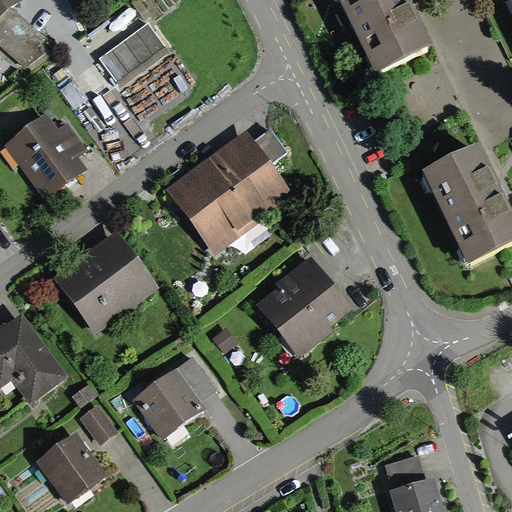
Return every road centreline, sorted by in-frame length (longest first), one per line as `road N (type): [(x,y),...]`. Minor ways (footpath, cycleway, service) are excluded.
road 1 (residential): [(0,283),(263,86),(296,71)]
road 2 (residential): [(296,71),(424,357)]
road 3 (residential): [(424,357),(194,511)]
road 4 (residential): [(424,357),(476,511)]
